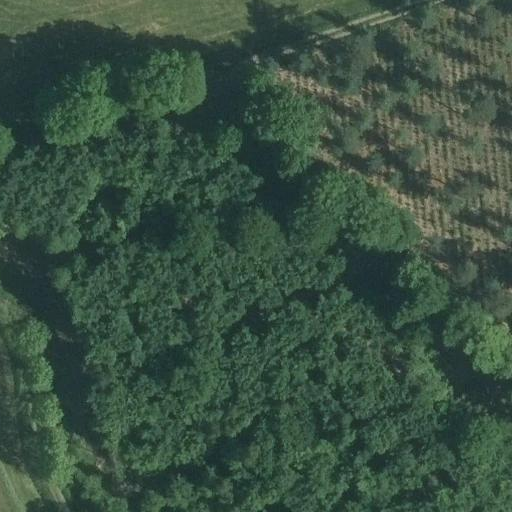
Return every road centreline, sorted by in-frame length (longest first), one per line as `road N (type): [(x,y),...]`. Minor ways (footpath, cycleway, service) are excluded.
road 1 (track): [(426,0),(210,76),(213,101),(511,412)]
road 2 (track): [(69,511),(41,462),(18,323),(0,306)]
